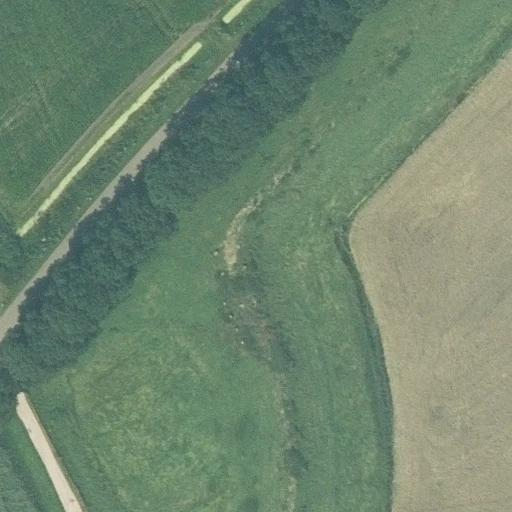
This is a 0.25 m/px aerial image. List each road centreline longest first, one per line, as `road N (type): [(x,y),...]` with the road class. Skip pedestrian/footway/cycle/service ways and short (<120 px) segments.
road 1 (tertiary): [(0,333),(89,209),(293,0)]
road 2 (track): [(74,511),(0,369)]
